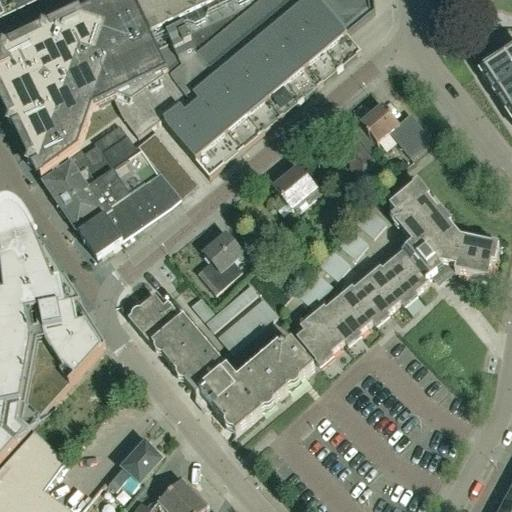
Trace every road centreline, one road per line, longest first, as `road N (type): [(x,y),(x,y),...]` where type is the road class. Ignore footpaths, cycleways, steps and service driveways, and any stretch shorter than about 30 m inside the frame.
road 1 (unclassified): [(259,511),(112,336),(104,296),(413,38)]
road 2 (residential): [(511,169),(413,38)]
road 3 (unclassified): [(453,511),(506,412),(511,380)]
